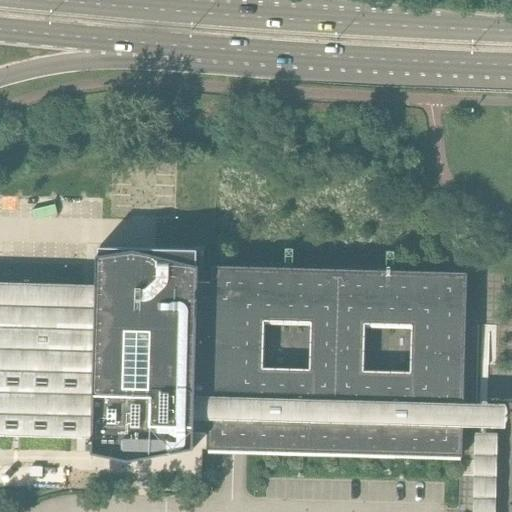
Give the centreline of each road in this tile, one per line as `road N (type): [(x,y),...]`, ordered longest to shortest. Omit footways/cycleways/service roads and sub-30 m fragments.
road 1 (primary): [(511,31),(35,0)]
road 2 (primary): [(159,45),(511,65)]
road 3 (primary): [(0,78),(159,45)]
road 4 (primary): [(0,30),(159,45)]
